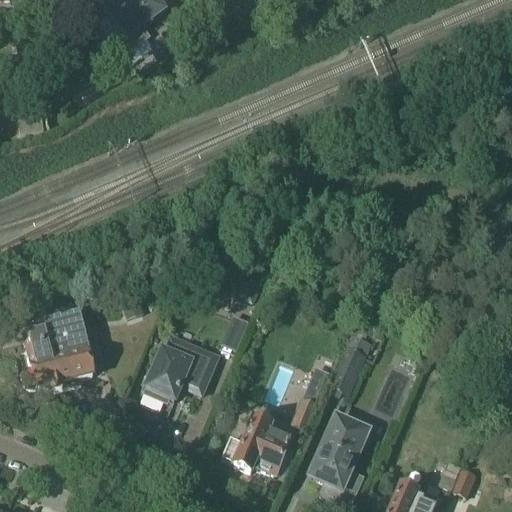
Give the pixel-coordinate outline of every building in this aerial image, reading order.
[(25,0),(30,9),(45,0),(25,0)] [(36,19),(60,6),(57,0),(45,0),(30,9),(36,19)] [(94,0),(110,21),(138,0),(94,0)] [(138,0),(110,21),(126,43),(116,51),(123,61),(146,44),(139,35),(164,16),(156,4),(154,6),(150,0),(138,0)] [(42,30),(66,16),(60,6),(36,19),(42,30)] [(183,196),(149,211),(156,227),(157,229),(190,214),(183,197),(183,196)] [(263,286),(230,272),(219,298),(252,312),(263,286)] [(326,394),(329,395),(327,400),(338,405),(340,400),(349,404),(365,365),(366,365),(372,350),(364,347),(367,340),(363,338),(369,323),(357,318),(326,394)] [(90,382),(85,361),(91,353),(88,341),(80,337),(76,320),(42,329),(45,341),(21,347),(29,376),(25,377),(20,386),(21,393),(28,397),(33,396),(34,397),(49,393),(51,399),(79,391),(78,385),(90,382)] [(154,372),(144,396),(138,409),(167,422),(179,393),(200,402),(216,364),(169,344),(163,359),(160,357),(159,360),(155,358),(150,371),(154,372)] [(290,444),(300,449),(316,413),(314,412),(318,401),(305,395),(289,433),(294,435),(290,444)] [(309,483),(340,497),(341,494),(354,499),(361,484),(348,478),(365,438),(334,425),(309,483)] [(273,483),(286,454),(296,459),(300,449),(290,444),(288,449),(266,439),(268,434),(253,428),(242,453),(228,447),(219,468),(249,480),(252,473),(273,483)] [(443,475),(437,492),(450,497),(457,480),(443,475)] [(460,475),(450,499),(466,505),(475,481),(460,475)] [(389,511),(431,511),(432,510),(416,503),(419,498),(414,497),(413,499),(398,493),(389,511)]
